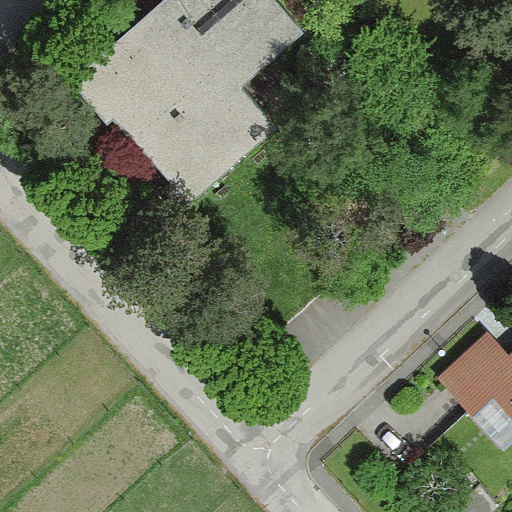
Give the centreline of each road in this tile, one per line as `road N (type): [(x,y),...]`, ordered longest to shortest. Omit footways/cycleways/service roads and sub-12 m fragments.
road 1 (residential): [(249,462),(0,192)]
road 2 (residential): [(249,462),(511,221)]
